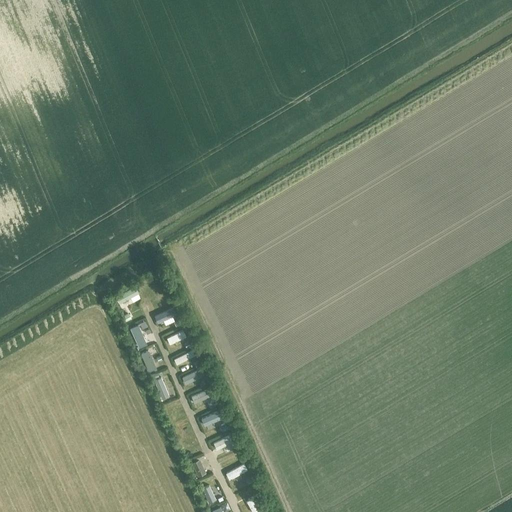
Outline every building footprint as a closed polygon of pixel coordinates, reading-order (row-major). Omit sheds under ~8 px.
[(161,265),(157,268),(161,277),(166,274),(161,265)] [(134,284),(116,294),(119,301),(138,291),(134,284)] [(169,284),(163,286),(168,296),(174,293),(169,284)] [(172,306),(154,314),(157,321),(176,313),(172,306)] [(136,324),(128,327),(138,348),(145,344),(136,324)] [(182,329),(166,336),(169,342),(185,335),(182,329)] [(191,349),(173,358),(176,363),(194,354),(191,349)] [(147,350),(141,352),(147,367),(153,364),(147,350)] [(201,367),(182,376),(185,382),(203,373),(201,367)] [(160,375),(153,378),(161,397),(168,394),(160,375)] [(210,388),(191,396),(193,402),(213,394),(210,388)] [(220,409),(201,417),(204,424),(223,416),(220,409)] [(230,434),(212,442),(215,448),(232,440),(230,434)] [(199,457),(190,461),(197,475),(206,471),(199,457)] [(243,462),(225,472),(228,479),(247,468),(243,462)] [(221,492),(206,498),(208,504),(224,498),(221,492)] [(251,497),(245,501),(252,511),(258,509),(251,497)]
